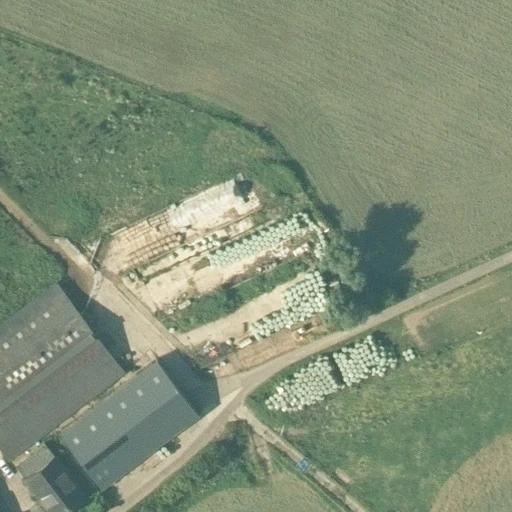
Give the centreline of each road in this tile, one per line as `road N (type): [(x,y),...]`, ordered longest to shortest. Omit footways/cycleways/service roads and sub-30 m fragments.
road 1 (unclassified): [(511,259),(270,367),(222,434),(119,511)]
road 2 (track): [(229,425),(126,305),(69,268),(0,198)]
road 3 (track): [(238,412),(356,511)]
